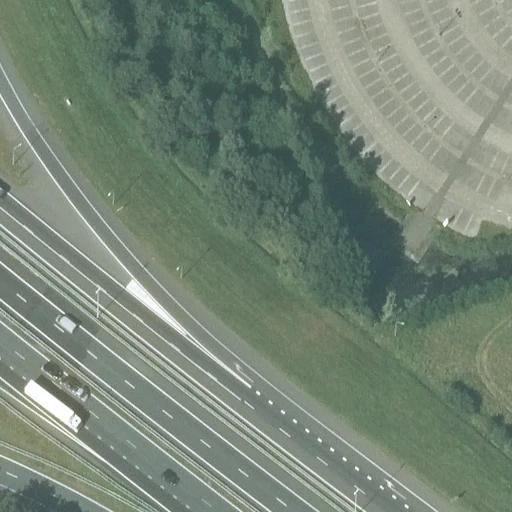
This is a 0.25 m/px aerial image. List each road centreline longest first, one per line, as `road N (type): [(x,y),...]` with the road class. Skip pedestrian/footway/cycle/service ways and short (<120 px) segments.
road 1 (motorway): [(240,400),(30,134),(0,75)]
road 2 (motorway): [(301,511),(0,278)]
road 3 (motorway): [(240,400),(0,204)]
road 4 (motorway): [(0,340),(215,511)]
road 5 (motorway): [(388,511),(240,400)]
